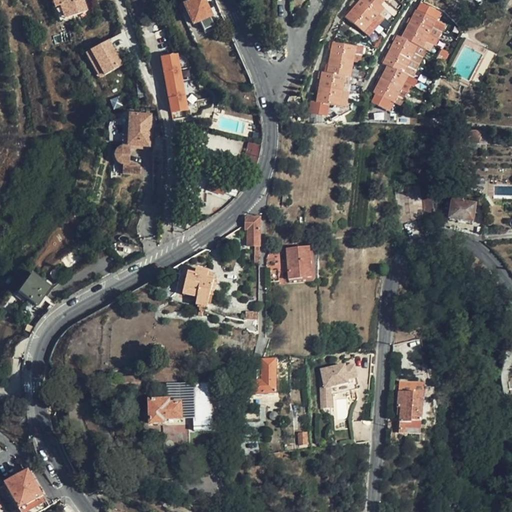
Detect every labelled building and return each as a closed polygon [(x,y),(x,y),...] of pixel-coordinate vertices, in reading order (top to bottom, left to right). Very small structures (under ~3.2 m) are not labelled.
[(84,0),(53,0),(60,20),(88,11),(84,0)] [(209,16),(200,0),(194,0),(182,6),(191,25),(209,16)] [(363,0),(359,0),(356,4),(373,20),(378,14),(363,0)] [(373,0),(363,0),(378,14),(383,8),(379,5),(373,0)] [(356,4),(351,10),(368,25),(373,20),(356,4)] [(415,8),(412,15),(433,26),(437,19),(415,8)] [(368,25),(351,10),(346,15),(363,30),(368,25)] [(412,15),(408,22),(430,33),(433,26),(412,15)] [(408,22),(405,29),(427,40),(430,33),(408,22)] [(405,29),(401,36),(419,44),(424,46),(427,40),(405,29)] [(397,33),(394,40),(415,51),(419,44),(401,36),(397,33)] [(110,39),(85,51),(98,78),(123,66),(110,39)] [(333,47),(357,52),(359,44),(335,39),(333,47)] [(394,40),(390,48),(412,58),(415,51),(394,40)] [(331,55),(356,60),(357,52),(333,47),(331,55)] [(387,55),(408,66),(412,58),(390,48),(387,55)] [(330,62),(354,67),(356,60),(331,55),(330,62)] [(384,61),(388,64),(405,72),(408,66),(387,55),(384,61)] [(160,58),(164,79),(179,77),(175,56),(160,58)] [(328,69),(347,74),(352,75),(354,67),(330,62),(328,69)] [(388,64),(385,71),(406,81),(410,75),(405,72),(388,64)] [(321,77),(345,82),(347,74),(328,69),(324,68),(321,77)] [(385,71),(381,78),(403,89),(406,81),(385,71)] [(179,77),(164,79),(170,112),(184,109),(179,77)] [(320,84),(344,89),(345,82),(321,77),(320,84)] [(381,78),(378,85),(400,95),(403,89),(381,78)] [(318,92),(342,97),(344,89),(320,84),(318,92)] [(400,95),(378,85),(375,91),(397,102),(400,95)] [(340,105),(342,97),(318,92),(316,100),(340,105)] [(147,116),(129,114),(127,136),(122,136),(121,136),(120,148),(118,148),(115,150),(113,152),(112,155),(112,157),(113,161),(117,164),(119,165),(121,165),(121,173),(138,174),(138,166),(133,166),(133,163),(127,163),(128,148),(134,148),(134,145),(147,146),(149,116),(155,116),(155,110),(147,110),(147,116)] [(238,162),(243,140),(204,133),(200,154),(238,162)] [(480,145),(493,146),(494,133),(481,133),(480,145)] [(253,168),(258,152),(255,151),(250,164),(247,164),(243,173),(249,175),(253,168)] [(234,198),(237,187),(216,180),(216,183),(211,182),(209,189),(234,198)] [(401,221),(425,219),(422,196),(420,185),(397,188),(401,221)] [(463,203),(464,195),(465,193),(454,191),(454,193),(452,201),(463,203)] [(422,196),(425,219),(429,218),(431,211),(429,195),(422,196)] [(463,203),(452,201),(449,219),(472,222),(475,205),(463,203)] [(259,246),(259,218),(245,218),(245,228),(245,230),(248,230),(248,246),(252,246),(254,246),(256,246),(259,246)] [(123,263),(141,253),(137,247),(114,242),(108,248),(123,263)] [(318,248),(310,249),(311,263),(319,263),(318,248)] [(311,263),(310,249),(279,249),(279,267),(287,267),(288,271),(288,278),(311,277),(311,263)] [(217,273),(196,269),(196,270),(189,269),(188,272),(184,289),(200,292),(198,302),(196,311),(208,314),(217,273)] [(37,306),(50,287),(49,286),(50,284),(46,281),(44,283),(30,273),(17,293),(37,306)] [(182,298),(198,302),(200,292),(184,289),(182,298)] [(259,328),(259,320),(252,320),(247,320),(247,328),(259,328)] [(162,350),(163,349),(163,348),(161,345),(160,343),(159,342),(157,342),(155,342),(152,344),(151,345),(150,348),(150,350),(152,352),(153,354),(156,355),(158,354),(161,352),(162,350)] [(274,394),(275,361),(263,361),(262,369),(259,369),(257,371),(256,381),(254,381),(253,383),(253,394),(274,394)] [(356,378),(354,366),(344,368),(344,366),(326,369),(327,376),(320,378),(321,398),(331,398),(331,388),(347,384),(346,380),(356,378)] [(140,388),(139,377),(112,380),(112,382),(108,382),(109,390),(113,390),(113,391),(140,388)] [(398,391),(423,392),(423,380),(398,380),(398,391)] [(169,385),(169,401),(169,404),(181,403),(181,421),(194,420),(193,384),(169,385)] [(210,384),(193,384),(194,420),(194,431),(211,430),(210,384)] [(423,392),(398,391),(397,408),(399,408),(399,416),(398,432),(404,432),(405,424),(411,424),(411,421),(423,421),(423,392)] [(169,404),(169,401),(149,402),(149,424),(163,424),(163,421),(181,421),(181,403),(169,404)] [(423,432),(423,421),(411,421),(411,424),(405,424),(404,432),(423,432)] [(284,444),(284,451),(295,450),(295,443),(284,444)] [(15,478),(22,473),(20,469),(12,474),(15,478)] [(19,508),(20,511),(39,511),(49,506),(28,470),(22,473),(15,478),(4,483),(5,485),(9,492),(15,501),(19,508)] [(9,492),(5,485),(0,487),(0,488),(4,495),(9,492)] [(19,508),(15,501),(9,504),(14,511),(19,508)]
